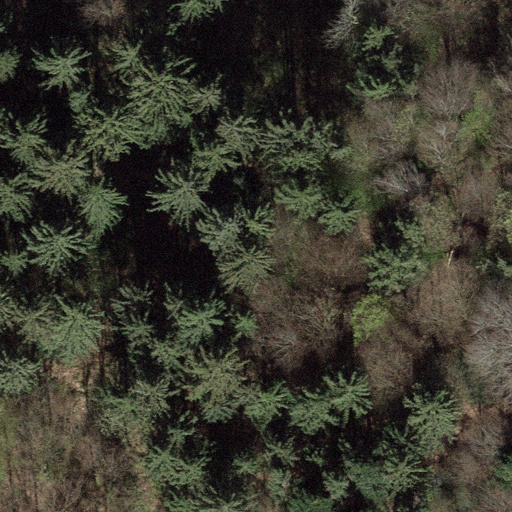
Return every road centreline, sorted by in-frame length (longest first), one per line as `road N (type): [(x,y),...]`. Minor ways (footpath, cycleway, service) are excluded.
road 1 (track): [(0,399),(136,244)]
road 2 (unclassified): [(511,426),(420,511)]
